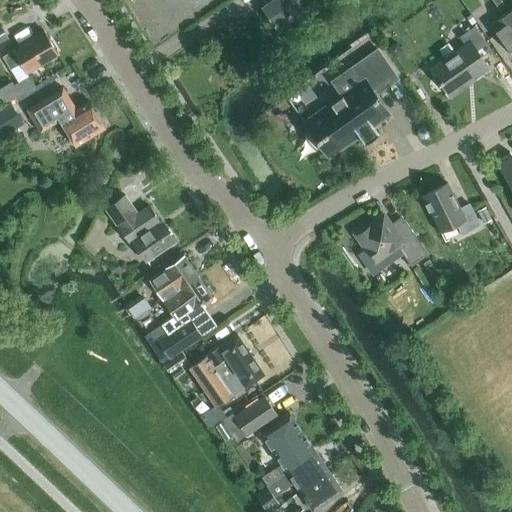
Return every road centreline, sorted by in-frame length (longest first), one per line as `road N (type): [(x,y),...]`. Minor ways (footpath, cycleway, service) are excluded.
road 1 (unclassified): [(264,248),(191,169),(82,0)]
road 2 (unclassified): [(418,511),(264,248)]
road 3 (residential): [(264,248),(511,114)]
road 4 (primary): [(127,511),(0,393)]
